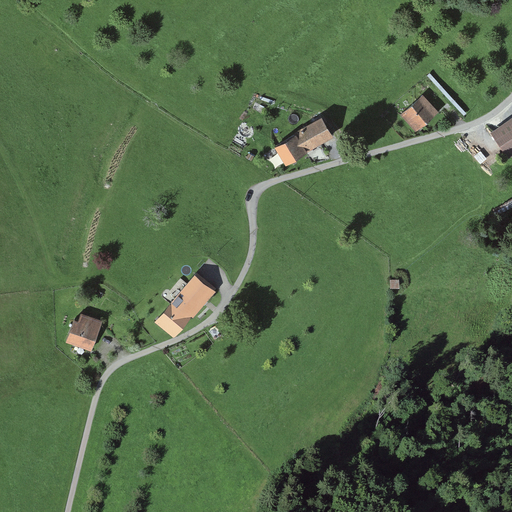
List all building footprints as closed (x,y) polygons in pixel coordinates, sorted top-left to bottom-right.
[(425,95),(402,116),(417,133),(440,113),(425,95)] [(276,149),(286,166),(335,138),(324,117),(296,133),(298,136),(276,149)] [(511,118),(493,133),(511,158),(511,157),(511,118)] [(197,274),(156,322),(175,339),(216,291),(197,274)] [(400,280),(392,281),(392,288),(401,288),(400,280)] [(93,351),(103,321),(82,313),(79,321),(75,320),(67,342),(93,351)]
